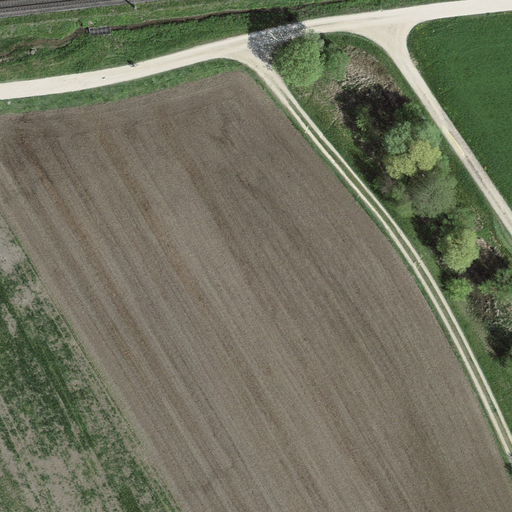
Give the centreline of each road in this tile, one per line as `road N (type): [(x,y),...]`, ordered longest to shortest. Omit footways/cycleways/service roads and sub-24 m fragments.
road 1 (track): [(0,96),(247,48),(511,10)]
road 2 (track): [(511,448),(411,255),(247,48)]
road 3 (track): [(511,223),(379,26)]
